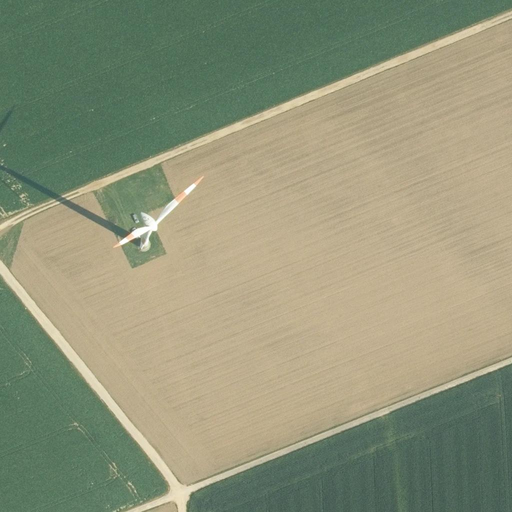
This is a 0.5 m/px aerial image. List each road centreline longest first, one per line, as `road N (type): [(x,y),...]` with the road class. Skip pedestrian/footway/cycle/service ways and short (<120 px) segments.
road 1 (track): [(511,14),(114,177)]
road 2 (track): [(179,493),(511,361)]
road 3 (track): [(0,268),(178,485),(180,511)]
road 4 (track): [(0,225),(114,177)]
